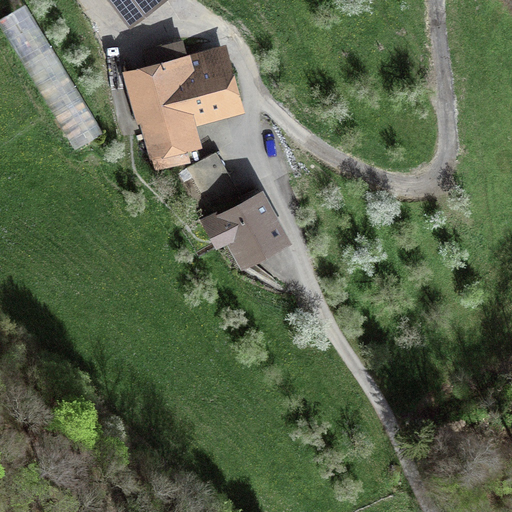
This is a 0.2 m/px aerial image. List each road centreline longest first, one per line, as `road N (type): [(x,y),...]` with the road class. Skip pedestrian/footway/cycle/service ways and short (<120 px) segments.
road 1 (unclassified): [(252,83),(257,157),(330,328),(374,393),(431,511)]
road 2 (track): [(436,0),(445,101),(433,171),(424,181),(407,182),(323,149),(290,128),(252,83)]
road 3 (track): [(91,0),(123,33),(209,30),(234,43),(252,83)]
